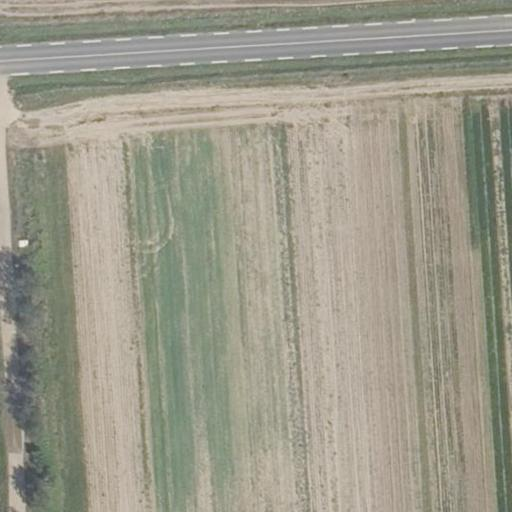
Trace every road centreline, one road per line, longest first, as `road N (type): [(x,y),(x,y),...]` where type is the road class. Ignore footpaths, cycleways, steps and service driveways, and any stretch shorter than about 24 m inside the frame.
road 1 (tertiary): [(0,62),(511,30)]
road 2 (track): [(10,511),(0,359)]
